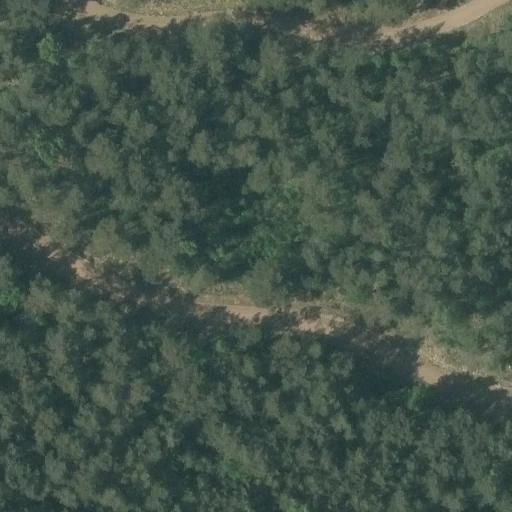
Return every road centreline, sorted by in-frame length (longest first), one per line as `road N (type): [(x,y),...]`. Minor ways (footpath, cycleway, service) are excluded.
road 1 (track): [(0,221),(98,279),(171,308),(330,325),(436,379),(511,400)]
road 2 (track): [(492,0),(378,37),(240,19),(129,25),(70,0)]
